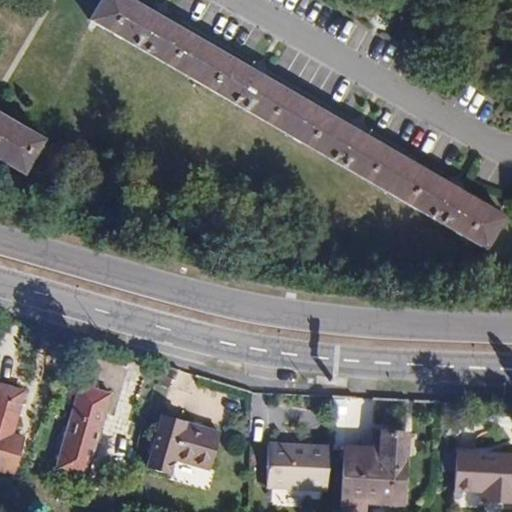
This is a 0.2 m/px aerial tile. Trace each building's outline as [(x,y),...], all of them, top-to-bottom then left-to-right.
[(482,250),(502,217),(458,192),(460,187),(454,184),(447,180),(445,184),(358,135),(361,130),(354,126),(348,123),(345,127),(259,78),(261,74),(256,71),(249,67),(247,71),(161,21),(163,17),(156,13),(150,10),(148,13),(124,0),(97,0),(84,21),(482,250)] [(0,164),(17,175),(38,140),(0,118),(0,164)] [(23,392),(0,384),(0,431),(9,435),(23,392)] [(107,394),(75,384),(51,469),(82,479),(107,394)] [(184,422),(162,415),(145,470),(167,477),(173,457),(209,468),(219,436),(183,424),(184,422)] [(377,431),(376,455),(339,453),(337,510),(360,511),(360,501),(398,503),(402,432),(377,431)] [(264,485),(325,488),(326,447),(266,444),(264,485)] [(455,490),(483,491),(492,491),(492,502),(511,502),(511,454),(456,453),(455,490)] [(452,507),(475,504),(474,491),(450,494),(452,507)] [(492,491),(483,491),(483,502),(492,502),(492,491)]
